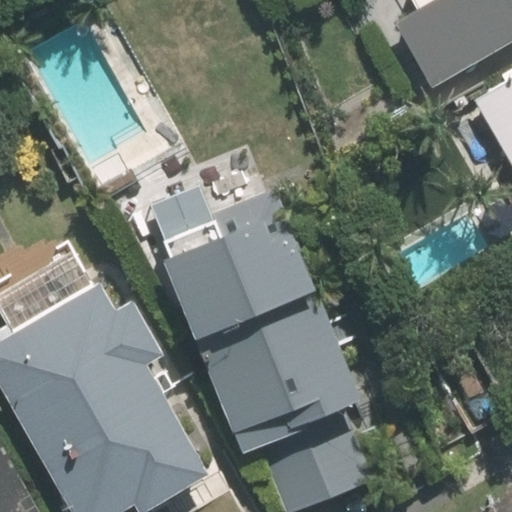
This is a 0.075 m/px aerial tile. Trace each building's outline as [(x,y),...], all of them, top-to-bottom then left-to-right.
[(511,0),(431,0),(387,26),(427,94),(511,43),(511,0)] [(511,71),(463,102),(511,182),(511,71)] [(354,408),(276,215),(153,265),(230,457),(259,446),(285,511),(295,511),(370,482),(342,412),(354,408)] [(113,310),(97,280),(0,331),(0,400),(59,511),(125,511),(127,511),(145,511),(204,480),(144,368),(159,360),(128,302),(113,310)] [(0,511),(34,511),(0,451),(0,511)]
